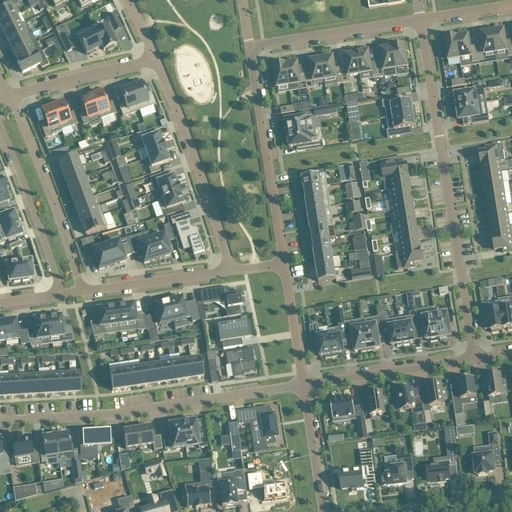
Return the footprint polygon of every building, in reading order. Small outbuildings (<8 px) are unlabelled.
[(50,0),(55,7),(68,0),(76,0),(77,2),(78,2),(81,9),(83,8),(98,0),(50,0)] [(0,11),(0,24),(20,14),(15,4),(0,11)] [(20,14),(0,24),(0,26),(4,34),(20,26),(25,24),(24,24),(20,26),(16,17),(20,15),(20,14)] [(95,32),(102,47),(102,48),(103,51),(106,50),(107,51),(114,48),(113,46),(116,45),(113,39),(117,37),(114,32),(122,29),(115,15),(107,19),(110,25),(95,32)] [(58,33),(69,27),(66,22),(55,28),(58,33)] [(4,34),(9,44),(29,34),(25,24),(20,26),(4,34)] [(94,31),(78,39),(86,55),(88,54),(89,56),(96,52),(95,51),(102,48),(102,47),(95,32),(94,31)] [(511,43),(506,44),(504,31),(492,32),(496,54),(507,52),(508,58),(511,57),(511,43)] [(479,63),(485,62),(484,55),(496,54),(492,32),(481,34),(483,48),(477,49),(479,63)] [(31,33),(29,34),(9,44),(13,54),(36,43),(31,33)] [(68,35),(59,40),(66,52),(67,52),(67,53),(75,49),(68,35)] [(471,50),(468,36),(457,38),(460,59),(471,57),(472,64),(479,63),(477,49),(471,50)] [(448,61),(460,59),(457,38),(445,40),(448,61)] [(17,64),(41,52),(36,43),(13,54),(18,62),(17,62),(17,64)] [(396,70),(407,68),(404,47),(392,49),(396,70)] [(396,70),(392,49),(381,50),(382,61),(383,64),(377,65),(379,79),(385,78),(397,76),(396,70)] [(41,52),(17,64),(22,74),(40,65),(42,69),(48,66),(41,52)] [(371,66),(368,52),(357,54),(360,75),(372,74),(373,80),(373,79),(377,79),(379,79),(377,65),(371,66)] [(343,84),(350,83),(349,77),(360,75),(357,54),(345,56),(347,70),(341,71),(343,84)] [(335,72),(333,58),(321,60),(325,81),(336,79),(337,85),(343,84),(341,71),(335,72)] [(308,90),(314,89),(313,83),(325,81),(321,60),(309,62),(312,76),(306,77),(308,90)] [(300,78),(297,64),(286,66),(289,87),(301,85),(302,91),(308,90),(306,77),(300,78)] [(277,88),(289,87),(286,66),(274,67),(277,88)] [(453,88),(466,86),(465,80),(452,82),(453,88)] [(503,88),(502,80),(486,83),(488,91),(503,88)] [(141,84),(131,88),(139,111),(156,105),(151,93),(145,95),(141,84)] [(139,111),(131,88),(129,89),(128,87),(122,89),(122,91),(120,92),(124,103),(118,106),(123,117),(139,111)] [(398,97),(412,95),(411,88),(397,90),(398,97)] [(457,108),(481,104),(479,97),(485,96),(484,89),(474,91),(474,92),(455,95),(456,99),(453,99),(454,105),(457,105),(457,108)] [(91,97),(100,120),(116,114),(112,102),(106,104),(102,93),(91,97)] [(356,95),(346,96),(353,141),(363,140),(356,95)] [(100,120),(91,97),(81,101),(85,112),(79,114),(83,126),(90,124),(89,122),(99,118),(99,120),(100,120)] [(385,109),(387,119),(415,114),(414,107),(412,107),(411,101),(398,103),(398,100),(382,102),(383,109),(385,109)] [(52,107),(61,131),(78,124),(73,112),(67,115),(63,103),(60,104),(60,102),(53,105),(54,106),(52,107)] [(472,125),(490,123),(488,115),(482,116),(481,104),(457,108),(457,111),(455,111),(456,118),(459,117),(459,121),(471,119),(472,125)] [(61,131),(52,107),(42,111),(46,122),(40,125),(45,139),(62,133),(61,131)] [(282,115),(295,113),(294,107),(281,109),(282,115)] [(336,115),(335,107),(314,110),(315,119),(336,115)] [(415,114),(387,119),(389,131),(387,131),(388,139),(402,137),(401,130),(416,128),(415,122),(417,122),(415,114)] [(285,135),(315,130),(313,120),(308,121),(307,117),(285,121),(286,126),(284,128),(285,135)] [(308,152),(324,149),(322,139),(316,140),(315,130),(285,135),(286,142),(289,143),(290,149),(307,146),(308,152)] [(162,144),(161,143),(159,134),(148,138),(146,132),(136,135),(138,141),(141,140),(145,150),(162,144)] [(165,153),(166,153),(162,143),(161,143),(162,144),(145,150),(148,159),(165,153)] [(481,165),(499,163),(497,147),(487,149),(487,153),(480,154),(481,165)] [(118,149),(109,152),(112,161),(121,158),(118,149)] [(169,162),(165,153),(148,159),(151,167),(148,168),(151,175),(160,172),(158,166),(169,162)] [(62,174),(80,168),(76,157),(59,164),(62,174)] [(123,158),(115,160),(118,167),(125,164),(123,158)] [(399,167),(398,163),(388,164),(390,180),(408,177),(406,166),(399,167)] [(483,176),(501,173),(499,163),(481,165),(483,176)] [(356,181),(354,166),(345,167),(347,183),(356,181)] [(80,168),(62,174),(66,184),(84,178),(80,168)] [(363,184),(367,184),(370,183),(368,170),(361,171),(363,184)] [(485,187),(502,184),(501,173),(483,176),(485,187)] [(128,174),(121,176),(124,184),(131,181),(128,174)] [(163,180),(161,174),(149,179),(155,194),(177,186),(177,185),(174,176),(163,180)] [(304,189),(327,185),(326,175),(302,178),(304,189)] [(392,191),(410,188),(408,177),(390,180),(392,191)] [(87,188),(84,178),(66,184),(70,194),(87,188)] [(348,200),(359,199),(357,183),(345,185),(348,200)] [(486,197),(504,195),(502,184),(485,187),(486,197)] [(126,186),(126,188),(130,202),(136,200),(137,200),(131,185),(126,186)] [(177,185),(177,186),(155,194),(158,203),(180,195),(180,196),(181,196),(181,195),(177,186),(177,185)] [(305,200),(329,196),(327,185),(304,189),(305,200)] [(70,194),(74,205),(91,198),(87,188),(70,194)] [(394,201),(412,198),(410,188),(392,191),(394,201)] [(5,191),(0,192),(0,211),(2,211),(0,205),(7,203),(9,202),(5,191)] [(164,218),(176,214),(173,208),(182,205),(184,205),(180,196),(180,195),(158,203),(164,218)] [(488,208),(506,205),(504,195),(486,197),(488,208)] [(307,210),(331,206),(329,196),(305,200),(307,210)] [(95,208),(91,198),(74,205),(77,215),(99,206),(95,208)] [(396,212),(413,209),(412,198),(394,201),(396,212)] [(136,200),(130,202),(134,212),(136,211),(139,210),(136,200)] [(359,201),(346,204),(349,215),(362,211),(359,201)] [(490,219),(508,216),(506,205),(488,208),(490,219)] [(77,215),(81,225),(103,217),(99,206),(77,215)] [(309,220),(332,217),(331,206),(307,210),(309,220)] [(397,222),(415,220),(413,209),(396,212),(397,222)] [(134,212),(131,213),(134,222),(139,220),(136,211),(134,212)] [(0,213),(0,230),(17,224),(13,213),(5,216),(3,212),(0,213)] [(491,229),(509,227),(508,216),(490,219),(491,229)] [(107,227),(103,217),(81,225),(85,235),(107,227)] [(172,226),(175,225),(181,243),(189,241),(194,256),(204,252),(195,226),(190,228),(188,221),(181,223),(179,217),(170,220),(172,226)] [(328,228),(334,227),(332,217),(309,220),(310,231),(328,228)] [(393,234),(399,233),(417,230),(415,220),(397,222),(397,224),(391,225),(393,234)] [(17,224),(0,230),(0,238),(1,243),(21,235),(17,224)] [(164,235),(151,239),(150,239),(157,260),(171,256),(168,249),(171,248),(169,242),(174,240),(169,225),(163,227),(166,236),(164,237),(164,235)] [(310,231),(312,241),(329,238),(335,237),(334,227),(328,228),(310,231)] [(493,240),(511,237),(509,227),(491,229),(493,240)] [(401,244),(418,241),(417,230),(399,233),(401,244)] [(157,260),(150,239),(150,240),(137,244),(138,246),(136,246),(133,237),(127,239),(132,254),(137,253),(139,258),(142,257),(144,265),(157,260)] [(511,252),(511,243),(511,237),(493,240),(495,251),(503,250),(503,254),(511,252)] [(314,252),(331,249),(329,238),(312,241),(314,252)] [(112,266),(125,262),(119,241),(105,246),(112,266)] [(402,254),(420,252),(418,241),(401,244),(402,254)] [(357,253),(367,252),(366,243),(357,244),(355,245),(357,253)] [(105,246),(92,250),(99,271),(112,266),(105,246)] [(314,252),(315,262),(333,259),(331,249),(314,252)] [(405,270),(415,268),(414,264),(422,263),(420,252),(402,254),(405,270)] [(358,255),(360,265),(369,264),(368,253),(358,255)] [(382,258),(375,259),(376,264),(376,269),(383,268),(382,258)] [(333,259),(315,262),(317,272),(334,270),(333,259)] [(23,282),(29,281),(29,279),(33,279),(31,262),(19,263),(21,280),(22,280),(23,282)] [(20,283),(20,281),(21,280),(19,263),(7,265),(9,282),(14,281),(14,283),(20,283)] [(369,280),(372,279),(370,269),(367,270),(351,272),(353,282),(369,280)] [(334,270),(317,272),(319,283),(336,280),(334,270)] [(239,292),(229,294),(228,288),(200,292),(202,303),(202,304),(206,303),(229,299),(230,306),(227,307),(229,316),(228,316),(229,318),(240,316),(240,314),(238,305),(241,305),(240,299),(241,299),(239,292)] [(200,321),(197,306),(189,308),(188,304),(187,304),(187,305),(183,306),(182,298),(168,302),(173,323),(187,320),(186,318),(190,317),(192,323),(200,321)] [(499,306),(500,310),(503,330),(508,329),(508,332),(511,331),(511,298),(510,298),(511,304),(499,306)] [(173,323),(168,302),(154,305),(156,312),(152,313),(152,312),(151,312),(152,316),(145,318),(144,315),(148,333),(157,331),(155,325),(159,324),(160,326),(173,323)] [(498,331),(503,330),(500,310),(499,306),(499,302),(489,304),(481,305),(484,323),(485,322),(489,321),(491,332),(492,332),(492,334),(498,333),(498,331)] [(148,333),(144,315),(136,316),(134,305),(115,307),(118,326),(120,333),(119,325),(136,323),(138,332),(147,331),(148,333)] [(100,328),(118,326),(115,307),(97,310),(99,321),(90,323),(93,338),(101,336),(100,328)] [(399,319),(400,325),(403,347),(410,346),(409,344),(415,343),(413,331),(419,330),(417,319),(416,312),(416,313),(410,314),(410,317),(399,319)] [(397,348),(403,347),(400,325),(394,326),(393,320),(388,321),(387,314),(384,314),(383,314),(380,315),(381,321),(383,331),(388,330),(391,347),(397,346),(397,348)] [(447,314),(435,316),(439,339),(440,339),(440,342),(447,340),(447,338),(451,337),(447,314)] [(50,339),(63,337),(64,343),(74,342),(70,326),(62,327),(61,317),(57,317),(56,315),(50,316),(50,318),(47,319),(50,339)] [(437,340),(439,339),(435,316),(417,319),(419,330),(419,331),(425,331),(426,341),(431,341),(431,343),(438,342),(437,340)] [(39,341),(49,339),(50,339),(47,319),(44,319),(43,317),(37,318),(37,320),(33,321),(35,332),(27,333),(30,345),(30,348),(40,347),(39,341)] [(30,345),(27,333),(27,332),(17,333),(15,321),(2,322),(5,343),(21,340),(22,346),(30,345)] [(220,343),(222,343),(223,350),(242,347),(241,340),(249,338),(247,321),(217,326),(220,343)] [(376,325),(364,327),(368,353),(374,352),(374,351),(373,350),(380,349),(378,337),(383,336),(383,331),(381,321),(375,322),(376,325)] [(351,322),(345,323),(345,325),(348,342),(353,341),(355,353),(362,352),(362,353),(361,353),(361,354),(368,353),(364,327),(352,329),(351,322)] [(329,338),(329,335),(321,336),(317,325),(310,326),(312,338),(316,338),(320,358),(326,357),(326,359),(332,358),(329,338)] [(329,338),(332,358),(339,357),(338,355),(344,354),(341,336),(340,329),(334,329),(335,337),(329,338)] [(253,349),(225,354),(227,366),(225,367),(227,379),(233,378),(243,377),(243,374),(257,372),(255,362),(252,362),(252,359),(255,359),(253,349)] [(214,352),(206,353),(208,363),(215,362),(216,362),(214,352)] [(201,359),(190,360),(193,379),(204,378),(201,359)] [(183,381),(193,379),(190,360),(180,362),(183,381)] [(183,381),(180,362),(170,363),(173,382),(183,381)] [(215,362),(208,363),(209,371),(216,370),(215,362)] [(160,365),(163,384),(173,382),(170,363),(160,365)] [(163,384),(160,365),(150,366),(153,385),(163,384)] [(140,368),(143,387),(153,385),(150,366),(140,368)] [(130,370),(133,388),(143,387),(140,368),(130,370)] [(120,371),(123,390),(133,388),(130,370),(120,371)] [(109,373),(112,392),(123,390),(120,371),(109,373)] [(81,394),(80,374),(69,375),(70,394),(81,394)] [(69,375),(59,376),(60,395),(70,394),(69,375)] [(50,395),(49,376),(39,377),(40,396),(50,395)] [(50,395),(60,395),(59,376),(49,376),(50,395)] [(501,383),(500,376),(486,378),(489,398),(507,396),(505,382),(501,383)] [(19,397),(29,397),(28,377),(18,378),(19,397)] [(40,396),(39,377),(28,377),(29,397),(40,396)] [(18,378),(8,379),(9,398),(19,397),(18,378)] [(455,417),(463,416),(462,406),(469,406),(468,400),(477,398),(474,380),(472,380),(471,378),(466,379),(466,381),(458,382),(460,396),(452,397),(455,417)] [(8,379),(0,379),(0,398),(9,398),(8,379)] [(442,392),(441,385),(427,387),(430,407),(444,405),(443,400),(447,400),(445,391),(442,392)] [(414,400),(412,391),(412,389),(397,391),(400,413),(411,411),(412,416),(416,415),(424,414),(422,399),(421,399),(414,400)] [(384,409),(387,409),(386,400),(382,401),(381,394),(368,396),(371,416),(385,414),(384,409)] [(355,417),(352,398),(330,401),(330,403),(329,404),(330,412),(332,412),(333,420),(334,420),(341,419),(355,417)] [(484,404),(486,417),(492,416),(490,403),(484,404)] [(274,444),(273,438),(277,437),(274,414),(270,415),(269,408),(236,413),(235,413),(237,424),(237,426),(238,426),(238,425),(260,422),(262,433),(252,434),(254,453),(254,454),(267,452),(266,452),(265,446),(274,444)] [(426,426),(433,425),(431,412),(424,413),(426,425),(426,426)] [(204,431),(197,433),(195,421),(189,422),(189,420),(181,421),(185,448),(198,446),(198,449),(207,448),(204,431)] [(357,421),(359,434),(366,433),(365,422),(364,420),(357,421)] [(185,448),(181,421),(174,423),(174,424),(169,425),(170,437),(163,438),(165,452),(185,448)] [(365,422),(366,433),(367,435),(373,434),(372,421),(365,422)] [(237,424),(227,426),(232,453),(241,452),(237,426),(237,424)] [(137,429),(140,448),(153,446),(154,451),(162,450),(160,437),(152,438),(151,427),(150,427),(137,429)] [(475,435),(474,428),(457,429),(458,437),(475,435)] [(137,429),(123,431),(126,450),(140,448),(137,429)] [(455,430),(445,431),(446,441),(456,439),(455,430)] [(109,432),(96,433),(97,447),(109,446),(109,449),(114,449),(113,438),(109,438),(109,432)] [(83,439),(79,440),(80,451),(80,456),(90,455),(91,460),(98,460),(97,450),(97,447),(96,433),(83,434),(83,439)] [(68,434),(56,436),(55,436),(58,456),(59,463),(72,461),(68,434)] [(502,467),(498,434),(489,435),(490,448),(491,448),(491,450),(482,451),(483,457),(474,458),(475,466),(473,466),(474,473),(476,473),(476,475),(478,474),(479,477),(488,476),(487,473),(494,472),(494,468),(502,467)] [(55,436),(56,436),(55,435),(42,437),(43,445),(39,445),(41,464),(47,463),(46,458),(58,456),(55,436)] [(13,440),(11,440),(14,459),(31,457),(33,465),(39,464),(35,440),(30,441),(29,438),(21,439),(21,437),(13,438),(13,440)] [(382,440),(373,441),(374,449),(383,448),(382,440)] [(0,462),(1,466),(9,465),(6,447),(0,448),(0,444),(0,462)] [(338,467),(352,466),(351,448),(336,449),(338,467)] [(454,461),(455,461),(459,460),(458,450),(447,451),(448,459),(433,461),(434,467),(427,468),(429,483),(440,481),(440,483),(444,482),(444,481),(449,480),(449,478),(448,469),(456,468),(456,463),(454,463),(454,461)] [(128,455),(119,457),(121,472),(130,470),(128,455)] [(382,488),(388,487),(388,488),(394,487),(400,487),(400,486),(406,485),(406,481),(414,481),(411,457),(397,458),(398,468),(392,469),(393,475),(386,475),(387,476),(381,477),(382,488)] [(212,474),(210,460),(198,462),(200,475),(212,474)] [(162,462),(144,467),(144,468),(146,476),(151,474),(151,475),(153,475),(152,474),(156,473),(164,471),(164,470),(162,462)] [(71,464),(74,482),(82,480),(81,473),(79,463),(71,464)] [(342,479),(341,479),(343,492),(351,490),(351,492),(352,492),(356,491),(356,492),(357,492),(357,491),(363,490),(363,488),(362,479),(375,477),(374,467),(362,468),(359,469),(351,470),(351,472),(342,473),(342,479)] [(222,507),(237,505),(236,498),(236,494),(246,493),(243,471),(233,472),(232,480),(221,481),(221,484),(219,484),(222,507)] [(261,474),(247,476),(249,492),(262,490),(263,500),(263,502),(271,501),(271,503),(272,503),(272,501),(274,501),(274,502),(275,502),(275,501),(285,500),(285,496),(285,492),(284,492),(284,484),(273,485),(262,486),(261,478),(261,474)] [(195,510),(200,509),(202,509),(202,507),(210,506),(209,491),(208,491),(207,479),(201,480),(202,491),(186,493),(186,494),(184,496),(184,500),(186,501),(187,509),(195,508),(195,510)] [(62,481),(52,483),(54,492),(63,489),(62,481)] [(15,503),(37,497),(35,488),(22,490),(22,488),(13,489),(15,503)] [(150,509),(140,511),(166,511),(165,508),(174,505),(170,493),(169,494),(160,496),(163,505),(161,505),(158,506),(156,499),(155,498),(151,500),(147,501),(150,509)]
